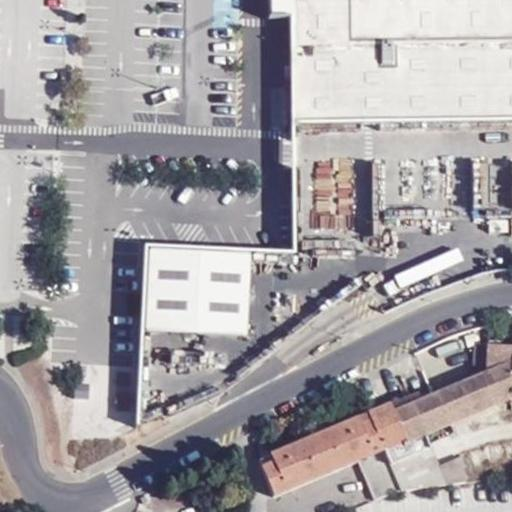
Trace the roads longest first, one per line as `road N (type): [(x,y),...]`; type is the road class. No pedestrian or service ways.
road 1 (unclassified): [(511,292),(433,310),(81,503),(59,500)]
road 2 (unclassified): [(0,391),(21,425),(30,479),(59,500)]
